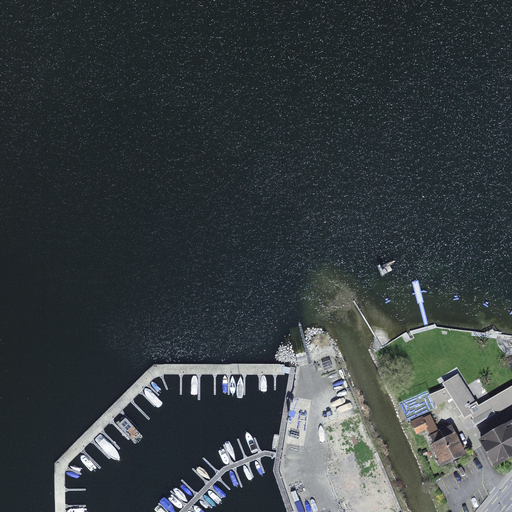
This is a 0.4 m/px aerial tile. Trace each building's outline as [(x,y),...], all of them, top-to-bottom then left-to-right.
[(448,390),(431,398),(433,406),(453,398),(464,415),(468,416),(473,413),(476,419),(472,421),(475,427),(495,414),(493,411),(511,399),(511,389),(480,409),(478,405),(476,406),(458,377),(446,385),(448,390)] [(426,391),(399,402),(406,417),(432,406),(426,391)] [(508,427),(482,442),(496,466),(511,456),(511,416),(510,418),(507,422),(508,427)] [(354,417),(325,428),(337,460),(328,464),(331,472),(330,472),(340,499),(343,498),(348,511),(396,511),(374,455),(369,457),(354,417)] [(423,421),(413,426),(417,433),(427,429),(423,421)] [(451,427),(431,437),(444,465),(463,455),(458,444),(460,443),(451,427)]
